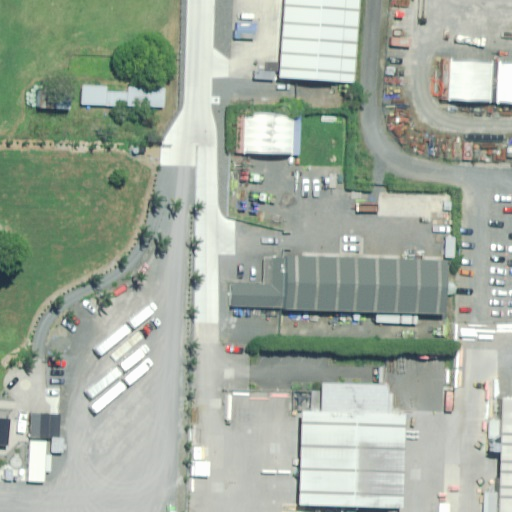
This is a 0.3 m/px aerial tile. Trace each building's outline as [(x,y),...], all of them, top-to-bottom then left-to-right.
[(341,0),(265,0),(260,64),(337,69),(341,0)] [(404,30),(391,29),(389,43),(403,44),(404,30)] [(108,91),(109,86),(83,85),(83,104),(165,107),(165,88),(129,87),(129,92),(108,91)] [(71,91),(40,90),(39,109),(70,110),(71,91)] [(297,115),(244,114),(244,155),(296,156),(297,115)] [(431,248),(266,243),(265,300),(430,305),(431,248)] [(511,511),(511,384),(481,384),(477,511),(511,511)] [(0,427),(18,405),(2,392),(0,394),(0,427)] [(386,403),(286,400),(284,495),(384,498),(386,403)] [(52,454),(61,454),(62,415),(32,413),(32,438),(41,438),(41,453),(52,454)] [(61,454),(52,454),(51,473),(64,473),(64,454),(61,454)]
